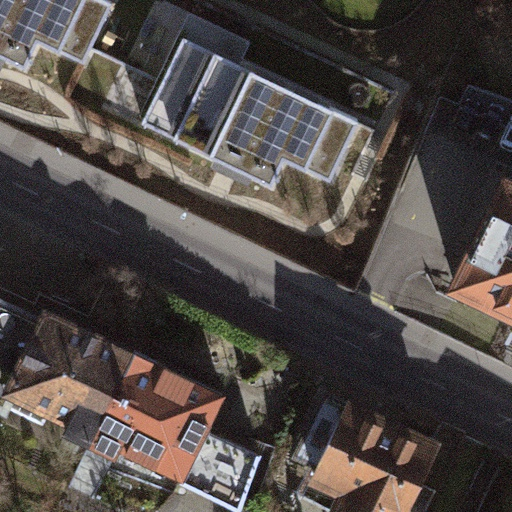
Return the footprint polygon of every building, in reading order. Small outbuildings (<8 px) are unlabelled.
[(0,0),(0,44),(30,59),(43,31),(89,52),(113,0),(0,0)] [(188,26),(147,115),(278,175),(291,146),(338,168),(365,108),(188,26)] [(78,92),(109,102),(124,56),(93,46),(78,92)] [(511,171),(496,164),(438,283),(511,318),(511,171)] [(41,307),(0,288),(0,411),(8,415),(18,396),(67,420),(64,427),(242,511),(263,451),(210,428),(230,387),(47,295),(41,307)] [(418,511),(455,437),(345,384),(302,473),(340,492),(332,510),(335,511),(418,511)]
